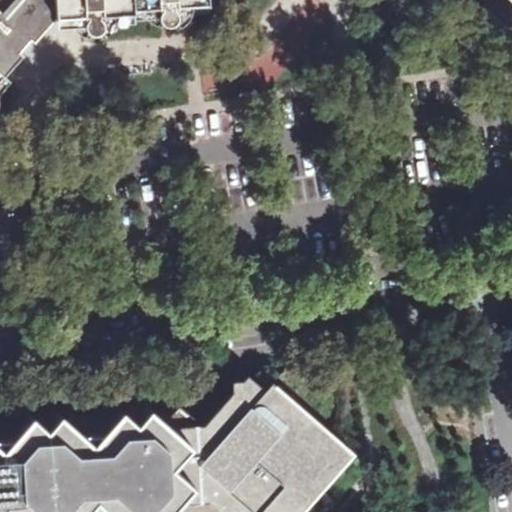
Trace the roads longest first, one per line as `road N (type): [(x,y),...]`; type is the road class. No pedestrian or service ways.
road 1 (unclassified): [(486,287),(0,356)]
road 2 (unclassified): [(486,287),(511,472)]
